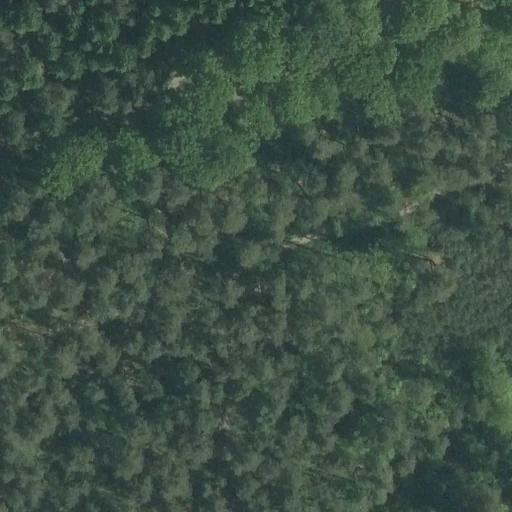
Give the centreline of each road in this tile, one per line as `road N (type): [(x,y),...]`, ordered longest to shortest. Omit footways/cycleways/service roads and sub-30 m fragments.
road 1 (track): [(511,167),(402,216),(328,232),(234,275),(0,352)]
road 2 (track): [(417,0),(0,140)]
